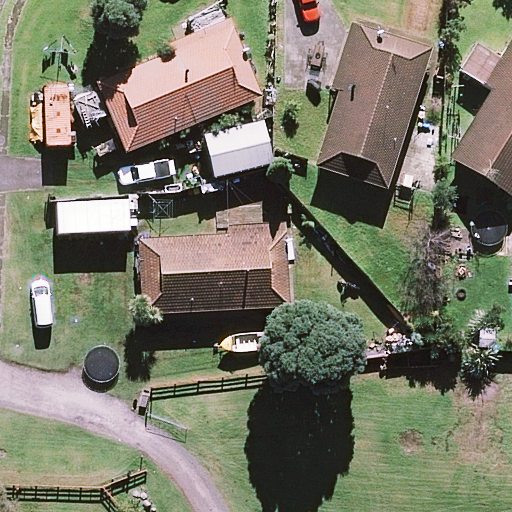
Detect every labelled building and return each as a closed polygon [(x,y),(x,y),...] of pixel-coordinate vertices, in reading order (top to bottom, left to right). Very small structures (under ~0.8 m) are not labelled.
[(444,0),(416,0),(414,36),(441,38),(444,0)] [(261,92),(230,16),(173,40),(176,48),(99,79),(126,146),(261,92)] [(431,44),(353,20),(333,87),(340,90),(317,167),(387,189),(431,44)] [(511,38),(502,55),(478,40),(463,66),(496,87),(455,155),(511,190),(511,38)] [(444,126),(413,124),(411,176),(441,178),(444,126)] [(274,166),(266,126),(208,139),(216,179),(274,166)] [(286,302),(282,229),(138,237),(142,311),(286,302)]
